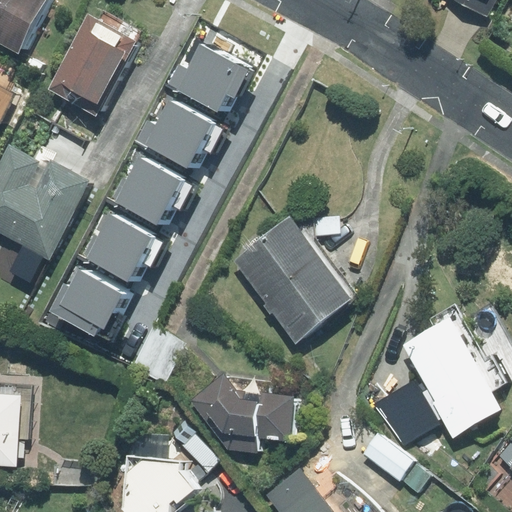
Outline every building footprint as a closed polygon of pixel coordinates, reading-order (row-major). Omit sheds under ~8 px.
[(58,0),(0,0),(0,39),(31,55),(58,0)] [(458,0),(488,16),(493,19),(503,0),(458,0)] [(140,36),(97,14),(59,90),(102,111),(113,117),(146,51),(135,46),(140,36)] [(232,167),(278,86),(250,71),(232,103),(180,73),(152,122),(195,146),(183,168),(220,189),(232,167)] [(49,160),(17,144),(0,175),(0,227),(61,259),(100,185),(103,180),(60,158),(44,189),(36,185),(49,160)] [(302,212),(238,261),(302,344),(366,295),(302,212)] [(511,330),(502,312),(471,329),(461,311),(410,339),(465,436),(511,410),(511,330)] [(193,346),(163,322),(129,363),(159,388),(193,346)] [(237,452),(267,454),(268,439),(303,440),(305,395),(247,394),(231,372),(196,399),(237,452)] [(447,424),(421,379),(381,403),(407,447),(447,424)] [(0,467),(28,469),(30,435),(32,404),(33,395),(0,393),(0,467)] [(437,477),(383,435),(369,452),(423,495),(437,477)] [(511,446),(503,456),(511,464),(511,446)] [(184,511),(185,500),(193,501),(209,490),(195,472),(196,458),(139,454),(135,511),(138,511),(137,511),(184,511)] [(342,511),(322,485),(288,511),(342,511)]
